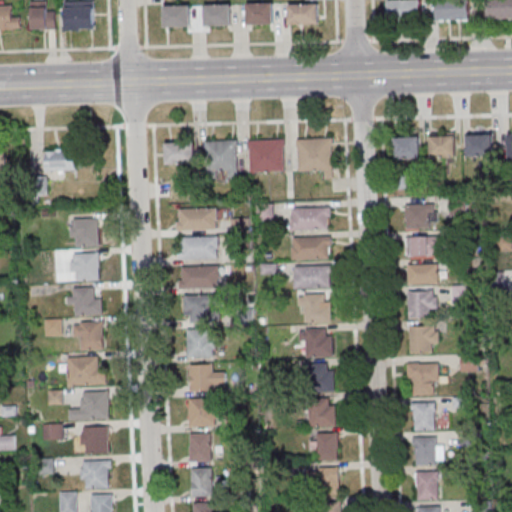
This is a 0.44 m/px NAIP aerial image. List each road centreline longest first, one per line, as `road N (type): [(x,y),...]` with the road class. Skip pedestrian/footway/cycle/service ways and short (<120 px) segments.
road 1 (residential): [(379,511),(352,0)]
road 2 (residential): [(153,511),(128,0)]
road 3 (secondary): [(357,75),(133,81)]
road 4 (secondary): [(511,70),(357,75)]
